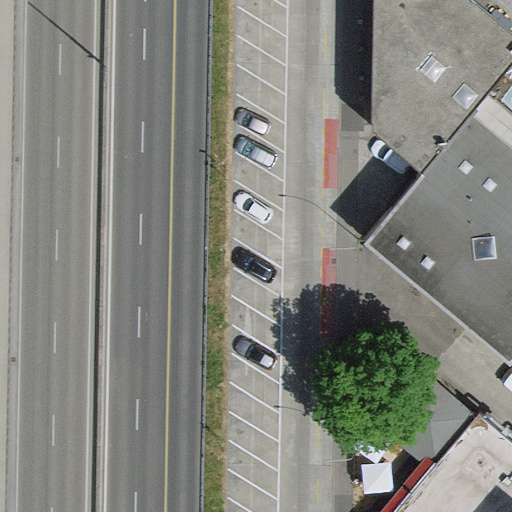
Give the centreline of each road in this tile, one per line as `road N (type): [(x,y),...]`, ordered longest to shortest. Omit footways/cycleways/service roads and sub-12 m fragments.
road 1 (primary): [(63,0),(53,511)]
road 2 (primary): [(152,511),(161,0)]
road 3 (tertiary): [(308,511),(316,0)]
